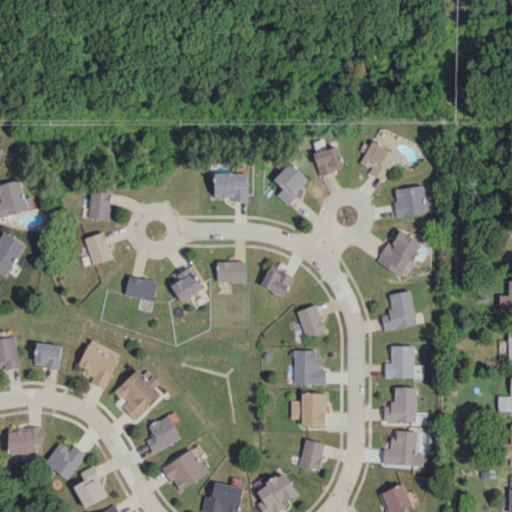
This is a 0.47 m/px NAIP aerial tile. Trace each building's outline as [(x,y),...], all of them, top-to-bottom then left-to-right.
[(360,167),(386,177),(396,151),(370,141),(360,167)] [(319,173),(343,170),(339,147),(315,151),(319,173)] [(277,194),(287,204),(310,180),(290,161),(273,179),(283,188),(277,194)] [(214,199),(247,199),(248,173),(215,172),(214,199)] [(0,183),(0,198),(1,202),(0,201),(0,215),(28,210),(21,179),(0,183)] [(426,212),(422,185),(393,189),(397,216),(426,212)] [(111,191),(90,190),(89,218),(110,219),(111,191)] [(402,276),(422,242),(398,228),(377,261),(402,276)] [(25,244),(2,230),(0,233),(0,273),(5,277),(25,244)] [(92,264),(112,258),(104,231),(84,237),(92,264)] [(245,261),(216,261),(217,281),(246,281),(245,261)] [(173,274),(177,282),(171,285),(180,301),(203,289),(190,265),(173,274)] [(260,285),(284,296),(294,276),(279,269),(278,272),(269,268),(260,285)] [(124,294),(152,301),(157,281),(129,274),(124,294)] [(499,311),(511,310),(511,280),(508,280),(509,294),(498,295),(499,311)] [(388,293),(391,313),(382,314),(384,328),(416,324),(412,290),(388,293)] [(306,337),(325,330),(316,304),(297,311),(306,337)] [(0,367),(18,366),(16,336),(0,337),(0,367)] [(104,388),(120,353),(89,339),(77,367),(94,374),(90,382),(104,388)] [(34,365),(59,367),(61,344),(36,342),(34,365)] [(413,345),(390,345),(391,362),(384,362),(385,377),(414,377),(413,345)] [(318,349),(294,349),(293,383),(325,384),(326,369),(318,369),(318,349)] [(161,393),(154,387),(160,381),(153,374),(147,380),(136,369),(114,391),(125,403),(122,407),(134,419),(161,393)] [(511,412),(511,376),(510,377),(510,395),(497,395),(497,412),(511,412)] [(383,421),(415,421),(416,387),(393,386),(393,405),(384,405),(383,421)] [(291,399),(291,418),(302,418),(302,426),(325,426),(325,393),(302,392),(301,400),(291,399)] [(180,438),(168,414),(148,425),(153,435),(146,439),(153,452),(180,438)] [(509,443),(503,443),(502,457),(509,457),(509,465),(511,465),(511,423),(510,424),(509,443)] [(8,431),(8,453),(41,452),(41,426),(27,426),(27,431),(8,431)] [(415,430),(396,430),(396,437),(390,436),(390,448),(383,448),(382,463),(414,465),(415,430)] [(300,466),(320,469),(324,442),(303,439),(300,466)] [(73,444),(70,449),(59,442),(45,463),(68,479),(86,452),(73,444)] [(179,491),(208,471),(191,447),(163,467),(179,491)] [(85,507),(108,494),(92,465),(83,470),(87,478),(73,486),(85,507)] [(262,511),(276,511),(285,507),(283,502),(297,494),(285,472),(255,489),(262,499),(257,502),(262,511)] [(201,511),(203,511),(223,511),(226,511),(237,511),(242,486),(214,481),(211,496),(204,495),(201,511)] [(412,505),(402,482),(378,493),(385,511),(405,511),(404,509),(412,505)]
